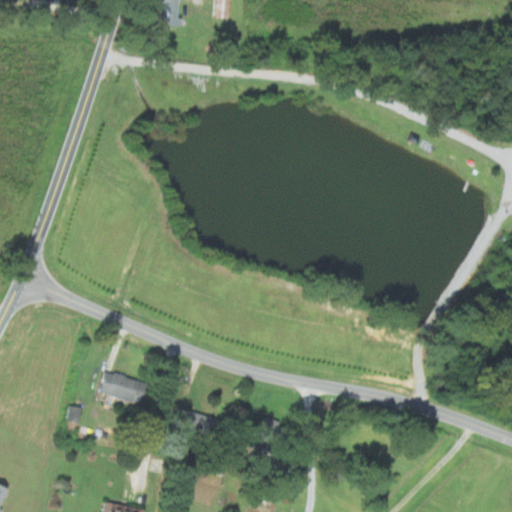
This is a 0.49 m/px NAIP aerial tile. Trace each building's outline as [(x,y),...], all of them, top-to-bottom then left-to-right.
[(175,0),(153,0),(153,3),(158,3),(155,25),(176,28),(177,19),(173,18),(175,0)] [(227,19),(227,0),(212,0),(212,18),(227,19)] [(139,381),(100,370),(94,392),(133,403),(139,381)] [(168,424),(201,435),(206,417),(174,407),(168,424)] [(140,511),(141,510),(101,501),(98,511),(140,511)]
